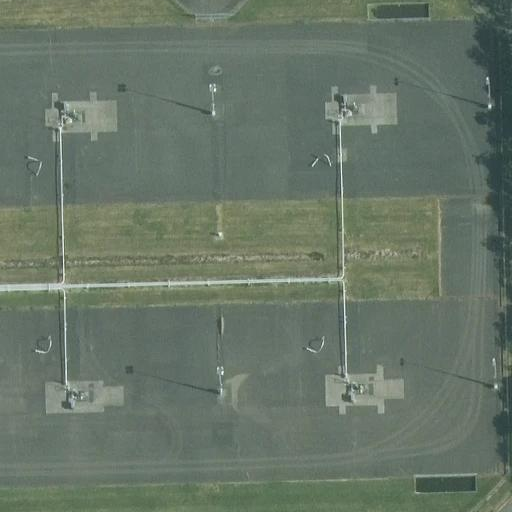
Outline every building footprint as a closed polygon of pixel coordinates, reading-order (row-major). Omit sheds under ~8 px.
[(372,128),(392,128),(391,96),(371,97),(371,89),(364,89),(364,97),(332,97),(332,90),(326,90),(327,106),(319,106),(319,123),(327,123),(327,139),(333,139),(333,129),(365,129),(365,137),(372,137),(372,128)] [(40,113),(40,130),(46,130),(47,146),(54,145),(54,138),(85,137),(85,145),(91,145),(91,137),(112,137),(111,103),(91,104),(90,96),(84,96),(84,104),(53,105),(53,96),(46,96),(46,113),(40,113)] [(385,285),(385,270),(375,271),(375,285),(385,285)] [(380,417),(379,404),(398,403),(397,382),(379,383),(379,369),(371,369),(371,377),(340,378),(339,371),(333,371),(333,378),(320,378),(320,410),(334,410),(334,419),(340,419),(340,409),(372,409),(372,418),(380,417)] [(99,411),(118,410),(118,390),(99,391),(98,383),(40,385),(41,418),(99,417),(99,411)]
